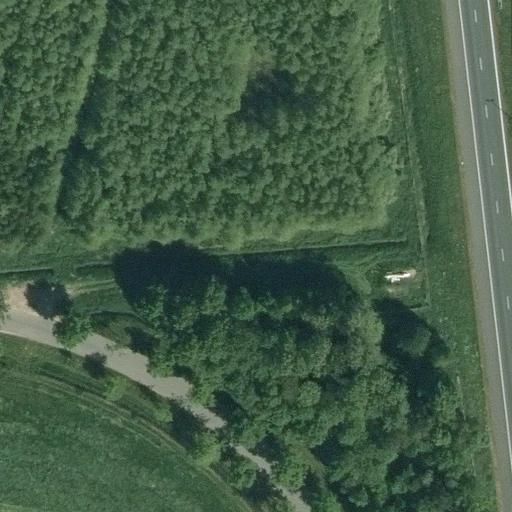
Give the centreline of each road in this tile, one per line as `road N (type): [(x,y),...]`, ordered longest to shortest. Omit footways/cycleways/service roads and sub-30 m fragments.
road 1 (tertiary): [(310,511),(239,434),(155,375),(62,335),(0,319)]
road 2 (motorway): [(470,0),(511,362)]
